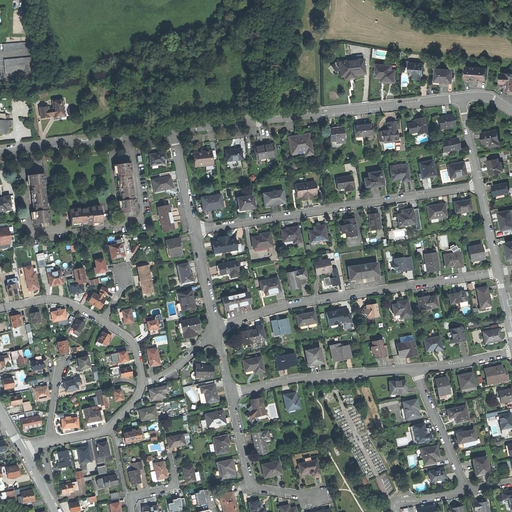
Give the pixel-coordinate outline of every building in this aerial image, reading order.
[(13,12),(15,32),(24,31),(22,11),(13,12)] [(3,51),(37,48),(37,41),(3,44),(3,51)] [(4,60),(5,67),(35,64),(35,57),(4,60)] [(357,75),(365,74),(363,60),(339,62),(340,71),(341,77),(345,77),(354,76),(357,75)] [(339,62),(335,63),(331,66),(335,72),(336,71),(340,71),(339,62)] [(424,64),(409,63),(409,68),(414,68),(414,71),(414,79),(417,79),(420,79),(420,75),(423,75),(424,64)] [(5,73),(36,70),(35,64),(5,67),(5,73)] [(377,65),(376,77),(382,77),(385,77),(385,82),(395,83),(396,70),(392,70),(392,68),(387,68),(387,65),(377,65)] [(487,68),(466,67),(465,78),(470,78),(470,80),(475,80),(482,80),(482,78),(487,79),(487,68)] [(453,70),(436,69),(435,81),(443,82),(452,82),(453,70)] [(511,73),(500,73),(500,83),(502,83),(502,85),(506,85),(506,90),(511,90),(511,73)] [(40,108),(41,119),(50,117),(50,115),(54,114),(55,117),(55,120),(60,119),(60,117),(63,117),(61,105),(60,99),(52,100),(54,109),(49,110),(48,107),(40,108)] [(66,104),(61,105),(63,117),(60,117),(60,119),(60,120),(69,119),(66,104)] [(0,134),(6,134),(7,133),(9,132),(9,131),(9,127),(13,120),(5,120),(5,118),(6,115),(6,113),(0,113),(0,134)] [(438,118),(440,129),(454,126),(452,115),(444,117),(438,118)] [(407,124),(410,134),(416,132),(417,134),(427,132),(423,118),(419,119),(414,120),(415,123),(407,124)] [(372,124),(362,125),(364,136),(373,135),(372,124)] [(353,126),(355,137),(364,136),(362,125),(359,125),(353,126)] [(335,128),(328,129),(330,141),(344,140),(343,127),(335,128)] [(384,141),(396,140),(398,139),(398,137),(397,129),(396,129),(391,130),(388,130),(382,131),(384,141)] [(498,131),(482,134),(483,140),(484,144),(490,142),(491,146),(500,144),(499,141),(500,140),(498,131)] [(298,136),(288,138),(291,155),(298,154),(297,152),(305,150),(306,156),(312,155),(312,152),(309,134),(298,136)] [(403,136),(398,137),(398,139),(396,140),(396,145),(401,145),(401,150),(404,150),(403,136)] [(441,142),(443,152),(459,149),(458,145),(457,139),(441,142)] [(267,145),(263,146),(265,157),(270,156),(270,158),(275,157),(272,145),(267,145)] [(258,147),(253,148),(256,160),(260,160),(260,158),(265,157),(263,146),(258,147)] [(226,151),(227,162),(235,161),(242,160),(241,149),(235,150),(235,151),(233,151),(230,151),(226,151)] [(192,153),(194,167),(206,166),(213,165),(212,151),(201,152),(196,153),(192,153)] [(150,154),(151,165),(166,164),(166,158),(165,153),(150,154)] [(502,159),(491,162),(494,169),(496,176),(506,172),(506,171),(503,163),(502,159)] [(421,173),(422,178),(429,177),(435,175),(432,161),(419,163),(421,173)] [(463,162),(447,165),(449,173),(453,172),(454,176),(459,175),(459,176),(466,175),(463,162)] [(121,207),(121,213),(137,211),(136,199),(134,199),(130,173),(132,173),(130,163),(115,165),(116,171),(116,175),(118,175),(122,200),(120,201),(121,207)] [(390,170),(392,180),(397,179),(402,178),(403,182),(409,181),(407,168),(402,169),(390,170)] [(363,179),(365,187),(370,186),(370,187),(374,186),(375,187),(379,186),(383,186),(381,171),(368,173),(368,178),(363,179)] [(44,173),(29,175),(29,181),(30,185),(32,185),(36,211),(33,212),(34,217),(35,224),(50,222),(49,210),(47,210),(44,184),(45,184),(44,173)] [(335,178),(337,188),(341,188),(344,187),(344,191),(352,190),(352,186),(353,186),(351,175),(335,178)] [(153,180),(155,192),(173,188),(172,182),(171,176),(153,180)] [(501,192),(502,196),(511,192),(511,182),(499,186),(501,192)] [(314,183),(305,184),(307,200),(312,199),(312,196),(313,196),(316,195),(314,183)] [(294,186),(296,198),(299,198),(301,198),(302,201),(307,200),(305,184),(294,186)] [(263,194),(265,206),(270,206),(274,206),(280,205),(280,204),(284,203),(283,193),(279,193),(279,192),(263,194)] [(221,195),(201,198),(202,203),(202,205),(206,204),(207,209),(213,208),(213,209),(223,208),(221,195)] [(0,211),(6,211),(6,208),(10,207),(9,196),(4,197),(4,200),(0,200),(0,211)] [(239,205),(239,210),(247,209),(255,208),(253,196),(238,198),(238,200),(239,205)] [(454,202),(455,213),(471,210),(470,200),(462,201),(454,202)] [(435,205),(427,206),(429,219),(430,219),(438,218),(446,216),(444,204),(435,205)] [(69,210),(71,225),(75,224),(75,225),(97,223),(97,224),(102,224),(100,206),(94,207),(90,208),(90,209),(80,210),(79,209),(74,209),(69,210)] [(158,208),(161,220),(172,218),(171,213),(170,213),(170,211),(170,210),(169,206),(158,208)] [(399,226),(415,224),(413,213),(412,213),(411,209),(406,210),(401,210),(402,214),(397,215),(399,226)] [(501,222),(503,230),(511,227),(511,212),(511,210),(499,213),(501,222)] [(373,213),(368,214),(369,221),(369,222),(370,228),(374,227),(375,229),(380,229),(378,213),(373,213)] [(173,222),(172,218),(161,220),(164,232),(174,230),(173,225),(172,224),(172,223),(173,222)] [(344,224),(340,225),(341,233),(345,233),(346,237),(356,236),(356,231),(355,222),(354,222),(354,218),(348,218),(348,220),(343,220),(344,224)] [(9,223),(0,223),(0,248),(11,247),(9,223)] [(309,232),(311,243),(327,240),(325,226),(319,227),(314,228),(315,231),(309,232)] [(281,231),(283,242),(294,240),(295,243),(301,242),(298,227),(289,229),(289,230),(286,230),(281,231)] [(251,238),(253,250),(254,249),(267,247),(272,246),(270,233),(265,234),(265,236),(259,237),(251,238)] [(219,252),(225,251),(223,237),(218,238),(219,241),(216,242),(213,242),(214,253),(219,252)] [(228,237),(223,237),(225,251),(237,250),(236,245),(235,239),(231,239),(229,240),(228,237)] [(180,239),(166,242),(168,250),(169,250),(171,257),(181,255),(179,248),(182,247),(181,243),(180,239)] [(109,246),(112,259),(119,257),(124,256),(124,253),(123,248),(122,243),(117,244),(109,246)] [(468,247),(471,260),(482,258),(481,253),(483,253),(482,250),(481,244),(468,247)] [(424,255),(427,272),(432,271),(438,270),(435,253),(424,255)] [(444,256),(445,267),(453,266),(453,268),(457,267),(462,266),(460,253),(444,256)] [(396,272),(413,270),(412,256),(393,258),(394,268),(396,267),(396,272)] [(94,268),(95,273),(105,271),(104,265),(103,259),(95,260),(96,268),(94,268)] [(313,263),(316,275),(320,274),(324,274),(323,271),(331,270),(329,262),(328,259),(313,263)] [(236,261),(218,266),(219,271),(220,275),(230,273),(231,278),(238,277),(237,271),(239,271),(236,261)] [(335,261),(329,262),(331,270),(331,272),(333,278),(329,279),(329,278),(323,279),(325,287),(335,285),(335,286),(340,285),(339,280),(335,261)] [(377,263),(347,267),(349,279),(355,278),(355,279),(362,278),(364,278),(366,278),(366,277),(373,276),(373,275),(378,274),(377,263)] [(188,264),(177,266),(180,280),(182,279),(182,284),(193,282),(192,276),(190,277),(189,271),(188,264)] [(141,293),(151,292),(148,265),(138,267),(139,274),(141,288),(141,293)] [(74,271),(76,281),(81,281),(81,284),(82,284),(86,283),(85,276),(84,269),(74,271)] [(287,274),(290,289),(295,288),(300,287),(298,279),(306,278),(304,270),(287,274)] [(57,285),(63,284),(61,271),(54,272),(51,273),(53,286),(57,285)] [(28,285),(29,290),(33,289),(38,289),(36,274),(35,272),(26,274),(27,281),(26,281),(27,285),(28,285)] [(8,280),(9,285),(17,284),(18,288),(19,288),(17,278),(8,280)] [(277,278),(260,282),(262,291),(265,290),(266,296),(273,294),(281,292),(277,278)] [(6,286),(8,296),(13,295),(17,294),(16,289),(18,288),(17,284),(9,285),(6,286)] [(69,286),(70,295),(76,294),(83,292),(82,284),(81,284),(69,286)] [(487,286),(476,289),(480,308),(486,307),(485,305),(490,304),(489,299),(488,299),(488,297),(488,296),(489,296),(487,286)] [(108,291),(102,287),(99,293),(99,295),(102,297),(103,296),(105,297),(108,291)] [(191,290),(179,293),(181,304),(183,310),(195,308),(193,298),(191,290)] [(222,298),(224,309),(236,307),(237,307),(239,307),(239,306),(250,304),(248,292),(222,298)] [(448,295),(450,304),(465,301),(464,292),(455,293),(448,295)] [(93,305),(99,309),(105,300),(93,293),(90,299),(88,298),(86,301),(93,305)] [(422,297),(417,298),(419,308),(424,307),(424,309),(437,306),(435,296),(428,297),(428,296),(422,297)] [(391,305),(394,315),(399,314),(400,319),(410,316),(407,300),(399,302),(400,303),(397,304),(391,305)] [(368,318),(378,316),(376,304),(371,304),(366,305),(361,312),(363,313),(368,316),(368,318)] [(122,311),(125,323),(130,322),(133,322),(131,309),(122,311)] [(51,312),(53,321),(66,319),(64,310),(57,311),(51,312)] [(326,313),(329,326),(343,323),(340,312),(340,310),(335,311),(332,312),(332,311),(326,313)] [(348,310),(340,312),(343,323),(351,322),(348,310)] [(30,313),(32,323),(41,322),(41,319),(43,318),(42,314),(40,314),(39,311),(34,312),(30,313)] [(297,316),(299,329),(317,326),(314,312),(305,314),(297,316)] [(14,316),(10,317),(12,328),(22,326),(21,321),(22,320),(21,317),(20,317),(19,315),(14,316)] [(77,337),(79,333),(71,328),(77,319),(74,318),(70,326),(66,332),(71,334),(71,333),(77,337)] [(71,328),(79,333),(81,330),(83,331),(85,328),(83,327),(85,324),(81,322),(77,319),(71,328)] [(198,319),(181,322),(182,328),(184,327),(184,331),(183,331),(185,338),(191,337),(190,331),(200,329),(199,324),(198,319)] [(272,321),(275,335),(290,332),(287,319),(282,320),(278,321),(278,320),(272,321)] [(148,327),(148,330),(158,328),(156,320),(147,322),(148,327)] [(256,327),(257,330),(259,340),(265,339),(262,326),(256,327)] [(450,331),(452,341),(458,339),(458,341),(461,341),(464,340),(463,333),(462,333),(461,330),(462,330),(461,327),(449,329),(450,331)] [(159,328),(158,328),(148,330),(149,336),(160,334),(159,328)] [(483,332),(485,343),(494,341),(501,339),(500,334),(499,329),(483,332)] [(241,332),(243,344),(259,341),(259,340),(257,330),(253,331),(250,331),(250,330),(241,332)] [(459,344),(458,341),(452,343),(452,341),(450,331),(448,331),(449,334),(447,334),(450,346),(459,344)] [(97,342),(105,346),(110,336),(106,334),(103,332),(99,337),(97,342)] [(424,339),(426,349),(433,348),(434,351),(438,350),(442,349),(439,336),(424,339)] [(380,357),(386,356),(382,340),(371,342),(372,347),(373,353),(374,358),(380,357)] [(396,344),(399,356),(405,354),(406,357),(410,356),(416,354),(413,340),(405,342),(396,344)] [(57,343),(59,353),(64,353),(68,352),(66,341),(57,343)] [(2,353),(11,352),(9,343),(1,345),(1,346),(2,353)] [(340,348),(331,350),(333,360),(339,359),(342,358),(342,360),(350,359),(348,346),(340,348)] [(149,358),(150,367),(160,365),(159,363),(159,359),(157,348),(147,350),(149,358)] [(320,348),(305,351),(308,365),(313,364),(314,365),(318,364),(323,363),(320,348)] [(11,352),(12,360),(17,359),(17,356),(22,355),(21,350),(11,352)] [(118,353),(117,353),(119,363),(128,361),(127,356),(126,351),(118,353)] [(113,364),(119,363),(117,353),(111,354),(113,364)] [(276,359),(278,370),(287,368),(287,366),(289,366),(296,364),(294,354),(281,356),(281,358),(276,359)] [(0,367),(4,367),(3,362),(8,361),(7,356),(0,357),(0,367)] [(78,364),(80,369),(89,367),(87,357),(78,359),(78,364)] [(260,357),(242,361),(244,372),(254,370),(256,369),(257,373),(264,371),(260,357)] [(30,362),(32,371),(38,370),(38,371),(42,370),(42,369),(43,369),(42,364),(41,360),(35,361),(30,362)] [(196,378),(213,378),(213,367),(206,367),(202,367),(202,365),(196,365),(196,378)] [(485,369),(488,384),(507,380),(506,374),(503,375),(502,369),(501,366),(485,369)] [(113,376),(121,374),(120,369),(119,367),(111,368),(113,376)] [(121,374),(121,378),(132,376),(131,371),(131,367),(120,369),(121,374)] [(457,375),(460,389),(475,386),(472,372),(466,374),(466,375),(465,375),(463,375),(463,374),(457,375)] [(435,382),(438,395),(450,393),(446,377),(441,378),(440,378),(440,381),(435,382)] [(3,385),(4,389),(14,387),(12,378),(2,380),(3,385)] [(64,387),(65,391),(78,389),(77,384),(81,384),(80,379),(64,382),(64,387)] [(394,381),(389,382),(389,392),(395,392),(395,394),(406,393),(405,381),(399,381),(399,383),(394,383),(394,381)] [(215,385),(200,388),(202,394),(204,393),(206,404),(216,401),(215,394),(217,394),(216,389),(215,385)] [(33,388),(35,401),(49,398),(48,392),(47,386),(33,388)] [(150,397),(151,401),(165,398),(164,393),(168,392),(167,386),(150,390),(151,393),(150,394),(150,397)] [(498,391),(501,402),(506,401),(509,401),(511,400),(511,389),(511,388),(498,391)] [(113,391),(115,401),(119,400),(123,399),(121,389),(120,389),(113,391)] [(289,394),(283,395),(286,410),(288,409),(294,408),(295,410),(301,409),(300,401),(298,402),(297,399),(296,393),(289,394)] [(9,401),(10,406),(14,405),(17,405),(21,404),(21,403),(19,394),(8,397),(9,401)] [(253,406),(253,409),(250,411),(246,415),(248,417),(247,418),(248,418),(250,420),(255,416),(256,416),(260,415),(259,413),(265,412),(262,398),(251,400),(252,404),(253,406)] [(416,399),(402,403),(404,408),(406,419),(418,416),(417,409),(418,409),(417,405),(416,399)] [(28,401),(21,403),(21,404),(23,413),(31,411),(30,406),(29,406),(28,401)] [(456,423),(468,420),(465,406),(447,409),(448,416),(455,414),(455,417),(454,417),(456,423)] [(140,416),(141,421),(157,417),(155,407),(139,410),(140,416)] [(94,422),(101,421),(100,411),(90,413),(89,408),(84,410),(86,424),(94,422)] [(223,411),(205,414),(208,427),(214,426),(224,424),(223,419),(225,419),(224,415),(223,411)] [(508,413),(499,415),(503,434),(507,433),(506,428),(511,426),(511,420),(510,413),(508,413)] [(20,421),(21,425),(32,423),(30,414),(19,416),(20,421)] [(62,419),(62,428),(70,428),(78,427),(78,418),(62,419)] [(414,431),(417,442),(431,439),(430,434),(425,435),(425,430),(423,424),(413,426),(414,431)] [(123,433),(125,443),(141,439),(139,429),(132,431),(132,432),(128,433),(128,432),(123,433)] [(473,430),(455,434),(457,439),(458,443),(463,442),(464,446),(475,444),(474,440),(475,440),(473,430)] [(263,432),(252,434),(255,445),(256,454),(267,452),(264,440),(263,432)] [(167,438),(169,448),(178,446),(184,444),(182,434),(167,438)] [(227,436),(214,438),(217,454),(227,452),(226,445),(229,444),(228,440),(227,436)] [(97,445),(100,458),(109,456),(107,443),(101,444),(97,445)] [(82,448),(76,449),(79,464),(91,462),(88,446),(82,448)] [(434,446),(420,449),(422,460),(425,462),(425,464),(435,462),(434,458),(438,457),(438,452),(436,453),(435,450),(434,446)] [(66,450),(57,452),(58,457),(59,462),(57,463),(58,467),(69,465),(66,450)] [(476,475),(489,473),(486,457),(473,459),(474,468),(476,475)] [(152,480),(156,479),(153,464),(157,463),(157,461),(153,462),(152,460),(148,461),(152,480)] [(232,460),(217,463),(219,471),(221,471),(222,478),(223,478),(234,476),(233,471),(235,471),(234,466),(232,460)] [(317,460),(298,464),(300,474),(309,472),(309,474),(311,474),(313,474),(314,476),(320,475),(317,460)] [(130,463),(132,471),(139,469),(142,469),(140,461),(134,463),(130,463)] [(153,464),(156,479),(162,478),(167,477),(165,472),(164,468),(165,468),(163,461),(157,463),(153,464)] [(273,475),(281,473),(278,461),(262,465),(264,477),(273,475)] [(5,468),(7,479),(19,476),(18,471),(17,465),(10,467),(7,467),(5,468)] [(104,466),(97,467),(98,475),(106,473),(104,466)] [(183,475),(185,483),(195,481),(195,480),(193,473),(192,466),(182,468),(183,475)] [(428,471),(430,480),(435,479),(435,480),(438,480),(446,478),(445,474),(444,468),(428,471)] [(129,472),(132,485),(136,483),(141,482),(139,475),(140,474),(139,469),(132,471),(129,472)] [(99,486),(100,488),(117,485),(116,480),(115,475),(98,479),(98,480),(96,481),(97,487),(99,486)] [(76,479),(76,482),(77,486),(85,485),(83,478),(82,478),(76,479)] [(71,483),(60,486),(61,490),(62,495),(65,494),(65,496),(70,495),(69,493),(73,492),(71,483)] [(15,495),(21,494),(20,492),(32,490),(31,487),(14,490),(15,495)] [(207,503),(206,498),(210,497),(208,489),(199,490),(199,492),(195,493),(198,505),(207,503)] [(32,490),(20,492),(21,494),(21,496),(18,497),(19,504),(34,501),(33,495),(32,490)] [(511,491),(502,493),(503,500),(509,498),(511,509),(511,491)] [(220,500),(221,504),(233,501),(234,501),(232,492),(218,496),(219,500),(220,500)] [(182,506),(185,505),(184,497),(172,499),(173,502),(168,503),(169,511),(182,509),(182,506)] [(479,500),(473,501),(475,510),(478,510),(480,511),(479,511),(489,511),(489,507),(487,508),(487,506),(488,504),(488,501),(485,502),(484,499),(479,500)] [(233,501),(221,504),(223,511),(238,511),(236,502),(233,503),(233,501)] [(248,503),(249,511),(264,511),(264,508),(261,509),(259,510),(258,506),(257,501),(252,502),(248,503)] [(69,509),(70,511),(73,511),(79,511),(77,502),(69,504),(69,509)] [(109,504),(110,511),(121,511),(121,509),(119,502),(109,504)]
